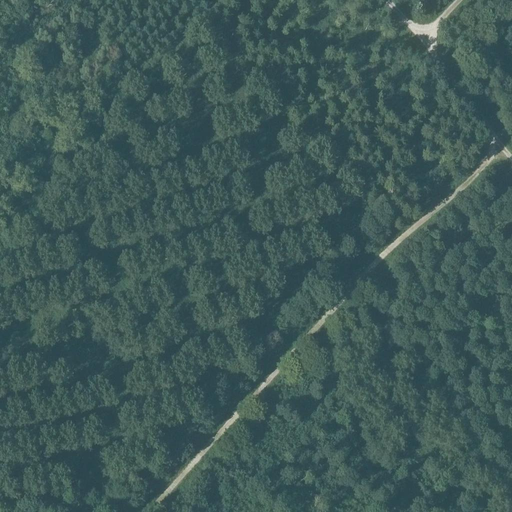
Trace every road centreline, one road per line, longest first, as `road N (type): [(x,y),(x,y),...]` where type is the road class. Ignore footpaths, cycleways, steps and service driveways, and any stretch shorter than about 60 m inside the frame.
road 1 (track): [(151,511),(321,325),(511,152)]
road 2 (track): [(386,0),(511,152)]
